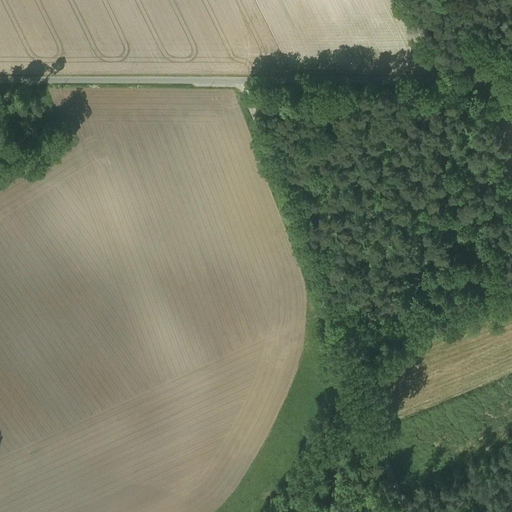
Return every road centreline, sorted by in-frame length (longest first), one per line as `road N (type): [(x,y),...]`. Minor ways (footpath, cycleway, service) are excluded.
road 1 (unclassified): [(244,81),(404,511)]
road 2 (unclassified): [(244,81),(511,81)]
road 3 (unclassified): [(0,80),(244,81)]
